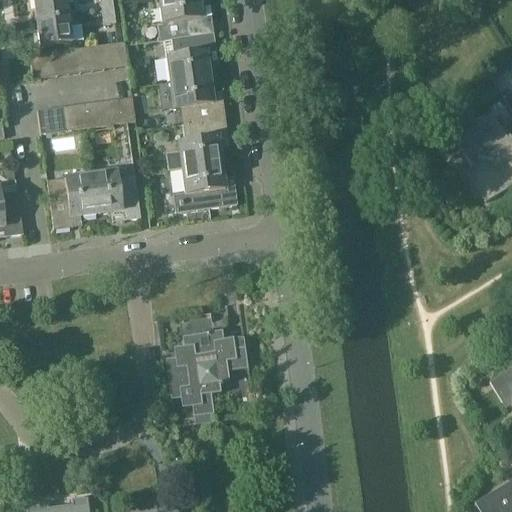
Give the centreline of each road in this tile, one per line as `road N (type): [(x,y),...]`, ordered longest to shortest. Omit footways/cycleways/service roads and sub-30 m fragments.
road 1 (residential): [(131,258),(149,394),(140,419),(88,442),(58,439),(0,393)]
road 2 (residential): [(319,511),(282,236)]
road 3 (residential): [(282,236),(251,0)]
road 4 (residential): [(131,258),(282,236)]
road 5 (residential): [(0,274),(131,258)]
